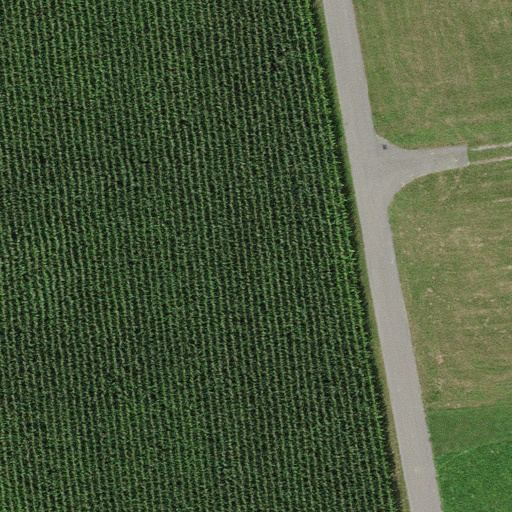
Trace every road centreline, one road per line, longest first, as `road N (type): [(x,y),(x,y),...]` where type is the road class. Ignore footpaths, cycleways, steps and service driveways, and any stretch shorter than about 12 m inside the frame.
road 1 (track): [(428,511),(336,0)]
road 2 (track): [(369,177),(511,156)]
